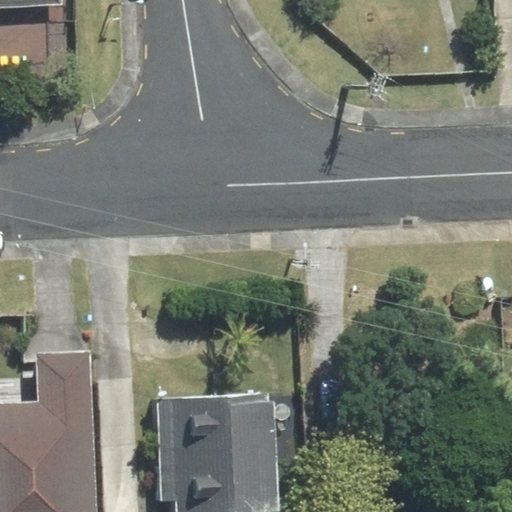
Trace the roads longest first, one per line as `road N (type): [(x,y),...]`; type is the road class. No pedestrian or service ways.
road 1 (residential): [(511,176),(208,186)]
road 2 (residential): [(208,186),(0,194)]
road 3 (residential): [(184,0),(208,186)]
